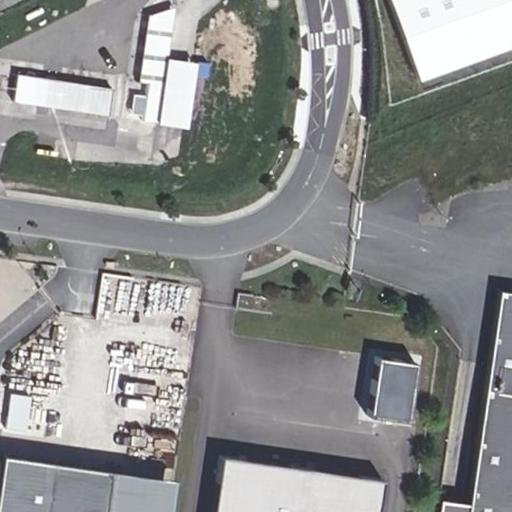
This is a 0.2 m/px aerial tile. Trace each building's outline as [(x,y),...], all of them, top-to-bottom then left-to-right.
[(147,68),(147,23),(122,23),(122,68),(131,68),(147,68)] [(148,78),(147,68),(131,68),(132,78),(148,78)] [(97,78),(47,79),(47,107),(98,107),(97,78)] [(26,79),(1,80),(2,108),(26,107),(26,79)] [(47,79),(26,79),(26,107),(47,107),(47,79)] [(135,398),(142,348),(103,342),(95,392),(135,398)] [(45,443),(57,360),(13,353),(1,436),(45,443)] [(377,353),(372,414),(412,417),(417,356),(377,353)] [(511,374),(488,371),(485,391),(511,394),(511,374)] [(511,511),(511,394),(485,391),(468,511),(511,511)] [(100,511),(106,476),(107,469),(0,452),(0,511),(100,511)] [(376,511),(382,478),(218,454),(209,511),(376,511)] [(121,511),(126,479),(106,476),(100,511),(121,511)]
